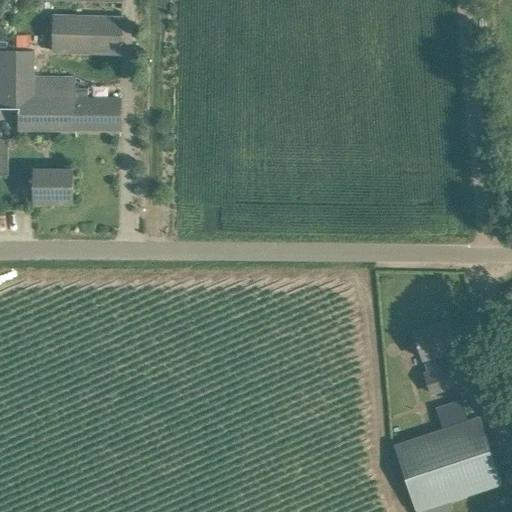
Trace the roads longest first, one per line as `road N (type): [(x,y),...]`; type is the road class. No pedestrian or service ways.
road 1 (unclassified): [(0,253),(511,254)]
road 2 (track): [(511,344),(481,254),(468,0)]
